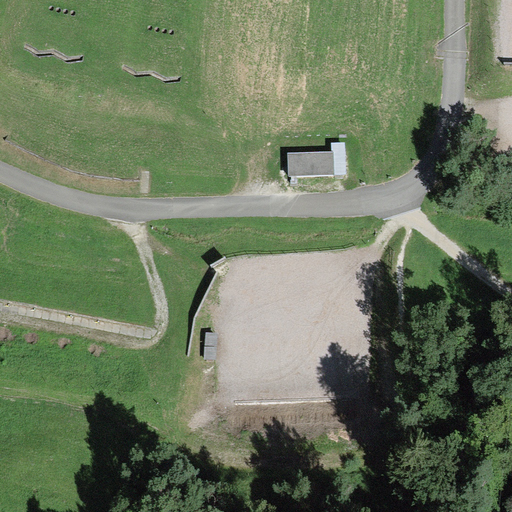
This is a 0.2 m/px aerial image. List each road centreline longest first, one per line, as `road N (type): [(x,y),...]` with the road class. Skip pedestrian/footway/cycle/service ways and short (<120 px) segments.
road 1 (track): [(407,410),(398,261),(406,226),(397,201)]
road 2 (track): [(511,289),(397,201)]
